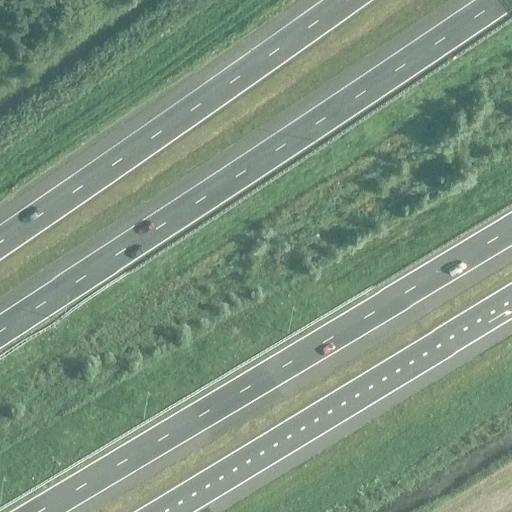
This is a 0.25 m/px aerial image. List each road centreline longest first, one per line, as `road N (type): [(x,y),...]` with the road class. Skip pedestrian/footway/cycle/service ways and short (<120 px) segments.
road 1 (motorway): [(501,0),(0,331)]
road 2 (motorway): [(41,511),(511,228)]
road 3 (motorway): [(348,0),(0,244)]
road 4 (motorway): [(165,511),(511,302)]
